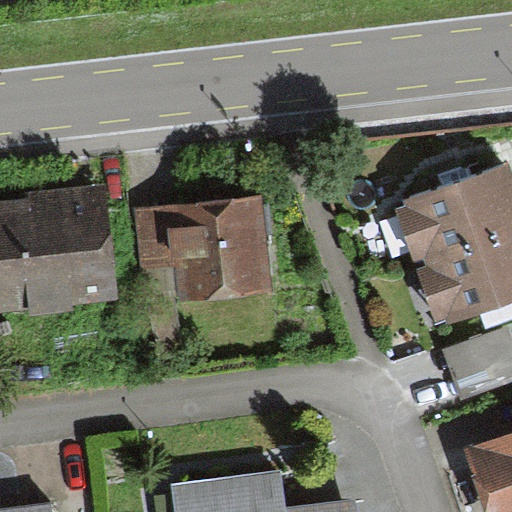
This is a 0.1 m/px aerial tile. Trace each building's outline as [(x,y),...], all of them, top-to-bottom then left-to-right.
[(419,263),(511,231),(511,166),(508,157),(395,196),(419,263)] [(259,193),(137,207),(144,265),(178,261),(183,302),(271,292),(259,193)] [(108,198),(0,212),(0,317),(122,301),(108,198)] [(511,231),(419,263),(439,322),(511,296),(511,231)] [(467,393),(511,383),(511,330),(456,343),(467,393)] [(511,511),(511,435),(472,447),(491,511),(511,511)] [(285,460),(169,474),(173,511),(362,511),(356,499),(290,506),(285,460)] [(0,501),(1,511),(59,511),(56,490),(0,496),(0,501)]
